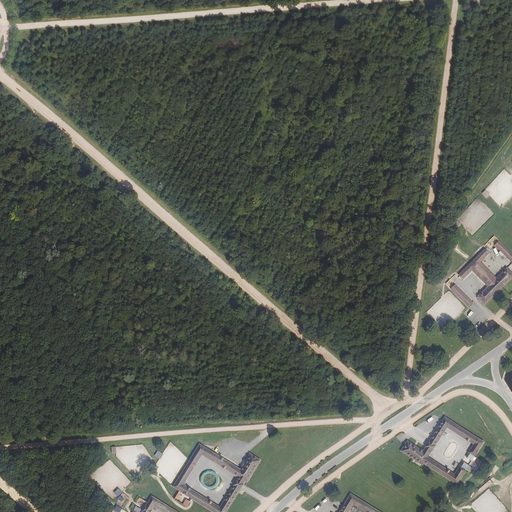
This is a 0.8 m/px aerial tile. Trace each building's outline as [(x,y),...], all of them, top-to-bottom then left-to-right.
[(485,189),(481,193),(485,198),(490,195),(485,189)] [(495,245),(511,261),(511,253),(499,241),(495,245)] [(459,275),(463,279),(472,269),(489,286),(478,297),(485,304),(511,277),(511,273),(507,268),(496,279),(480,262),(489,253),(485,249),(459,275)] [(445,283),(449,288),(454,284),(450,279),(445,283)] [(451,289),(468,307),(472,303),(455,285),(451,289)] [(446,417),(429,442),(424,451),(421,450),(408,441),(402,451),(423,464),(424,462),(457,483),(466,469),(462,466),(461,465),(455,474),(428,457),(447,426),(475,444),(469,453),(474,457),(474,456),(483,442),(446,417)] [(238,481),(243,485),(244,484),(243,484),(245,480),(247,481),(260,460),(250,454),(241,470),(200,445),(173,487),(180,491),(184,493),(183,494),(184,494),(187,489),(181,485),(201,452),(241,477),(238,481)] [(158,450),(155,456),(161,459),(164,453),(158,450)] [(241,477),(201,452),(181,485),(187,489),(191,491),(221,509),(235,486),(238,481),(241,477)] [(464,462),(462,466),(466,469),(469,471),(472,467),(464,462)] [(240,489),(241,489),(235,486),(221,509),(191,491),(188,497),(188,496),(192,498),(214,511),(225,511),(240,489)] [(119,497),(123,492),(119,488),(115,493),(119,497)] [(379,511),(351,495),(340,511),(379,511)] [(124,504),(127,500),(121,496),(118,500),(124,504)] [(176,511),(152,497),(148,503),(146,506),(145,506),(150,510),(154,504),(166,511),(176,511)]
